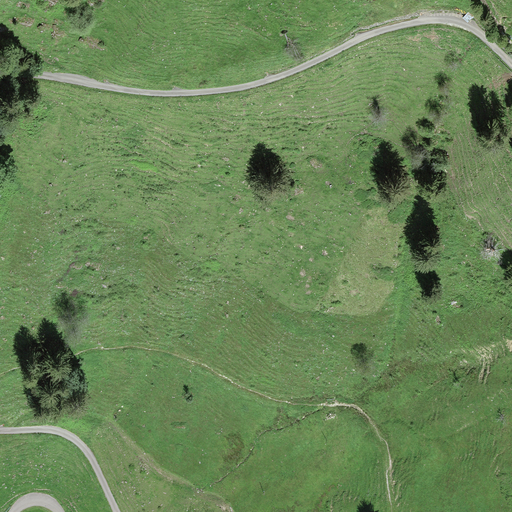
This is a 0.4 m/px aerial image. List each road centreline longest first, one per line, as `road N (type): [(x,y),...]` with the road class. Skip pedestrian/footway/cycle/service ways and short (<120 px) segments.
road 1 (unclassified): [(0,75),(146,92),(213,91),(275,77),(369,33),(436,19),(463,22),(511,64)]
road 2 (track): [(0,427),(47,411),(107,422),(154,470),(224,500),(232,511)]
road 3 (unclassified): [(116,511),(77,440),(53,429),(0,430)]
